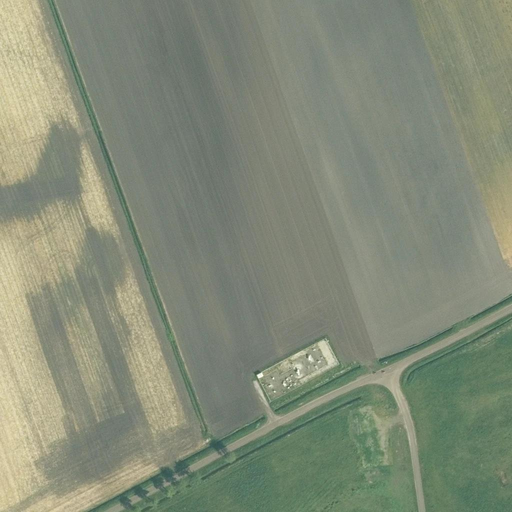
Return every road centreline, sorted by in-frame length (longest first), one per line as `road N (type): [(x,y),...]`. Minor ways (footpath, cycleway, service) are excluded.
road 1 (unclassified): [(112,511),(388,369)]
road 2 (unclassified): [(421,511),(410,430),(388,369)]
road 3 (unclassified): [(388,369),(511,305)]
